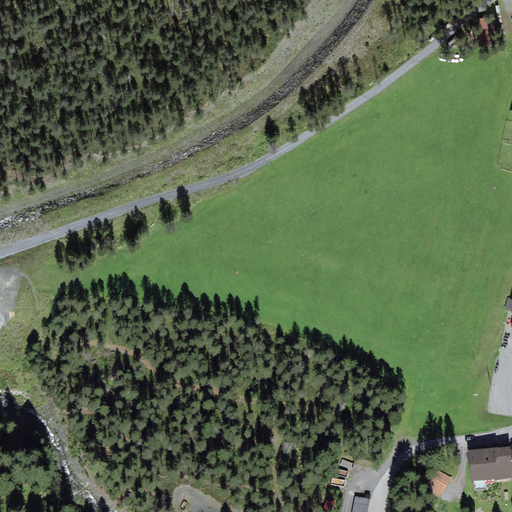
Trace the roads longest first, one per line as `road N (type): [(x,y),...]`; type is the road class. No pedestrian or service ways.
road 1 (track): [(486,0),(360,102),(243,171),(0,254)]
road 2 (track): [(48,347),(117,349),(160,379),(328,411),(384,427),(415,447)]
